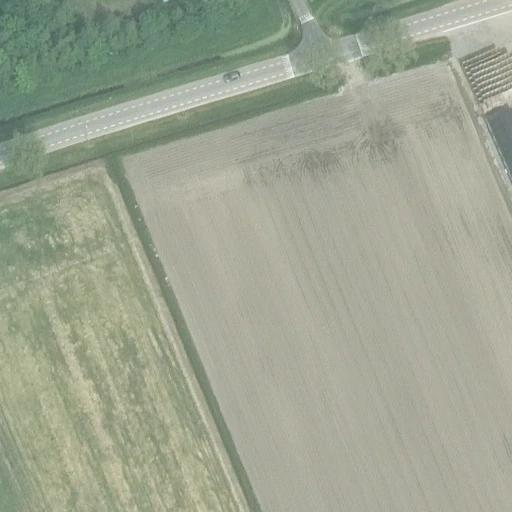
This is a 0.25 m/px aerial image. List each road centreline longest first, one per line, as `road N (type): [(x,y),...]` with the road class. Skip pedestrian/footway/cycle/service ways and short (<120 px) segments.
road 1 (tertiary): [(0,155),(321,55)]
road 2 (tertiary): [(321,55),(505,0)]
